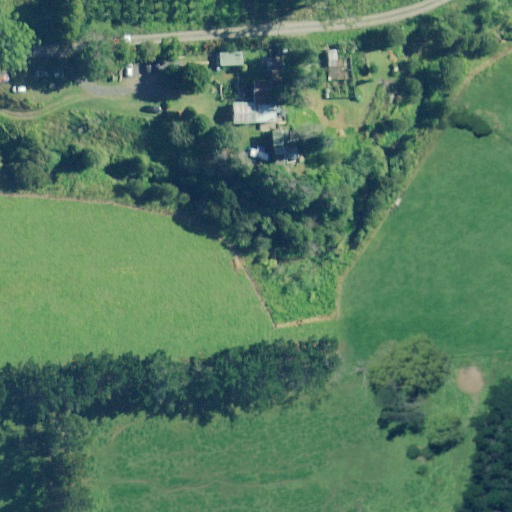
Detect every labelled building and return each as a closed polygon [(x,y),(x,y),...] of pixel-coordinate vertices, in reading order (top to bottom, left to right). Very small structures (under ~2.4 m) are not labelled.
[(240,51),(218,52),(219,66),(241,64),(240,51)] [(216,66),(215,57),(197,58),(197,66),(216,66)] [(162,75),(162,66),(142,67),(142,75),(162,75)] [(273,83),(252,84),(252,102),(232,103),(232,122),(274,121),(273,83)] [(287,150),(285,132),(267,133),(268,151),(287,150)]
